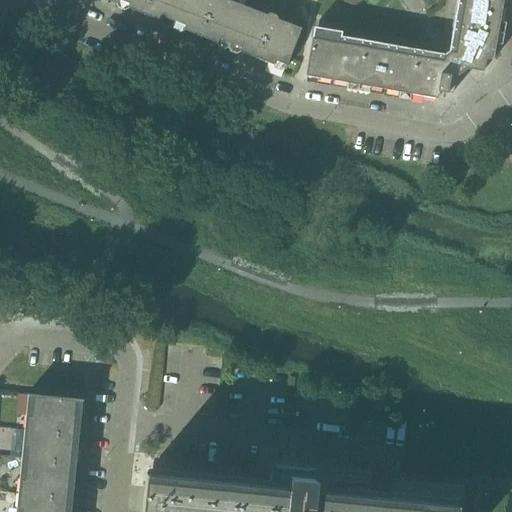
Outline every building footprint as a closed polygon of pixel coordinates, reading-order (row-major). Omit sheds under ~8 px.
[(117,0),(116,3),(145,14),(150,0),(117,0)] [(172,24),(173,25),(182,0),(150,0),(145,14),(162,21),(164,16),(174,20),(172,24)] [(184,29),(202,36),(204,32),(203,31),(214,0),(182,0),(173,25),(174,25),(176,21),(185,25),(184,29)] [(202,36),(229,47),(245,6),(230,0),(214,0),(203,31),(204,32),(202,36)] [(464,0),(455,53),(459,53),(458,56),(467,68),(484,71),(486,58),(493,59),(503,0),(464,0)] [(229,47),(257,58),(274,14),(271,12),(267,14),(245,6),(229,47)] [(274,14),(257,58),(274,64),(276,60),(285,64),(284,68),(286,69),(302,28),(278,19),(278,18),(277,15),(274,14)] [(306,75),(438,98),(439,91),(452,93),(455,76),(447,64),(444,64),(445,60),(312,37),(306,75)] [(447,64),(455,76),(461,72),(467,68),(458,56),(452,60),(447,64)] [(65,511),(77,400),(84,400),(84,399),(28,393),(28,395),(34,395),(32,415),(29,415),(26,445),(29,446),(26,478),(22,478),(19,509),(23,509),(22,511),(65,511)] [(332,488),(334,473),(274,468),(273,482),(259,481),(258,486),(148,474),(148,473),(147,472),(142,511),(457,511),(458,504),(456,504),(456,506),(346,494),(347,490),(332,488)]
